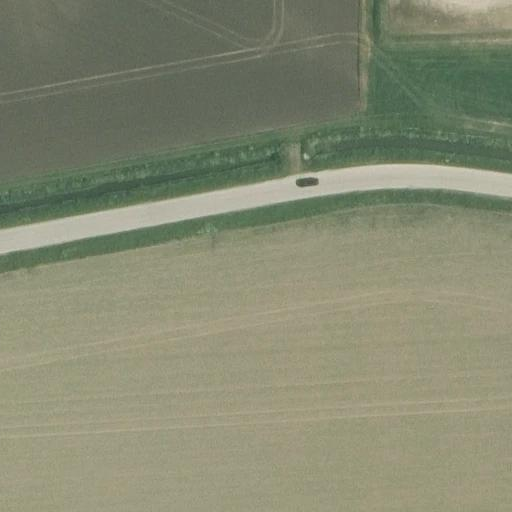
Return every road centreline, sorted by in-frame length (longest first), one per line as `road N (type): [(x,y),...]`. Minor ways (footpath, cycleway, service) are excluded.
road 1 (unclassified): [(0,243),(372,177),(511,188)]
road 2 (track): [(303,187),(289,115),(373,106),(511,122)]
